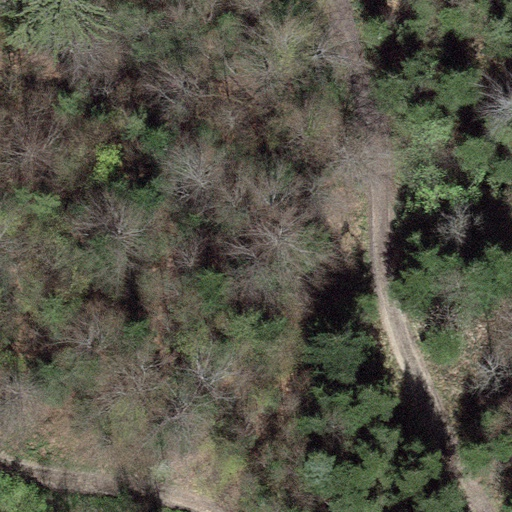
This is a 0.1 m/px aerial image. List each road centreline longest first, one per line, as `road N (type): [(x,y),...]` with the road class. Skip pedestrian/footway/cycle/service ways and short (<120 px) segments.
road 1 (track): [(332,0),(378,148),(404,388),(463,511)]
road 2 (track): [(0,458),(158,511)]
